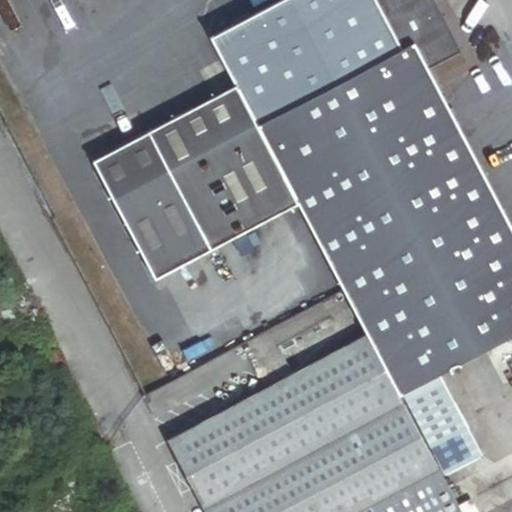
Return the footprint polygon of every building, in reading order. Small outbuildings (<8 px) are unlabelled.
[(279,0),(213,34),(238,82),(299,199),(368,331),(400,392),(438,372),(511,333),(511,230),(426,65),(458,48),(433,0),(279,0)] [(299,199),(238,82),(92,158),(154,275),(299,199)] [(440,469),(400,392),(368,331),(167,436),(206,511),(358,511),(372,505),(440,469)] [(438,372),(400,392),(440,469),(478,450),(438,372)] [(462,511),(440,469),(372,505),(376,511),(462,511)]
